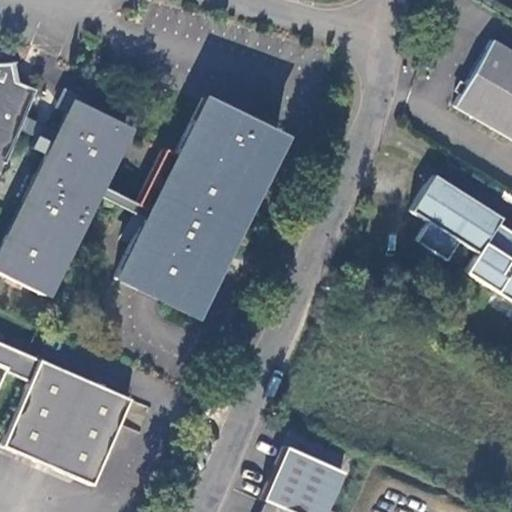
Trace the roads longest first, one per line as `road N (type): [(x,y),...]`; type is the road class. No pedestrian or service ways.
road 1 (unclassified): [(383,42),(370,123),(198,511)]
road 2 (unclassified): [(383,42),(249,0)]
